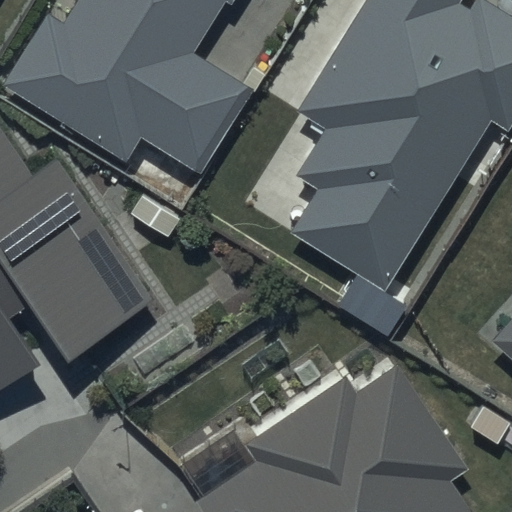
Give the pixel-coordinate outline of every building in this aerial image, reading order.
[(66,0),(63,6),(52,0),(46,0),(7,69),(127,137),(139,118),(201,153),(250,71),(193,34),(213,0),(66,0)] [(355,0),(299,92),(326,109),(296,157),(317,170),(290,214),(385,273),(491,102),(507,112),(511,104),(511,0),(355,0)] [(0,124),(0,391),(38,366),(6,320),(28,305),(65,359),(156,297),(58,155),(33,172),(0,124)] [(511,297),(492,320),(511,337),(511,297)] [(345,377),(247,444),(259,463),(198,504),(203,511),(471,511),(451,482),(468,471),(397,368),(358,395),(345,377)]
